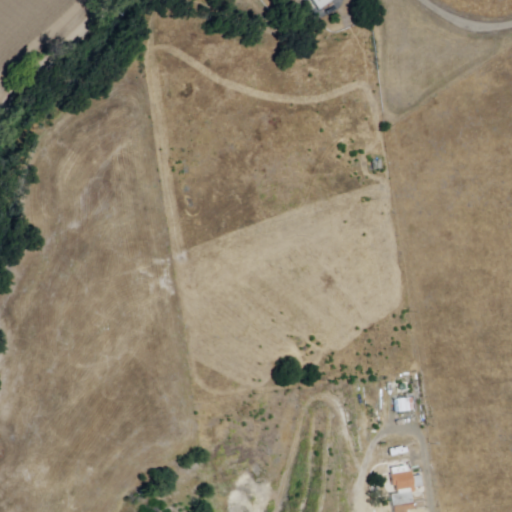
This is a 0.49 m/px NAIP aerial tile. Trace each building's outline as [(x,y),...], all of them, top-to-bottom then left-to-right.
[(332,0),(309,0),(321,17),(337,6),(332,0)] [(394,411),(392,399),(411,397),(413,409),(394,411)] [(412,447),(423,446),(424,453),(413,455),(412,447)] [(409,469),(405,470),(404,464),(391,467),(396,493),(389,495),(392,511),(406,511),(406,510),(413,508),(410,492),(414,491),(409,469)] [(413,477),(422,477),(423,487),(414,488),(413,477)]
